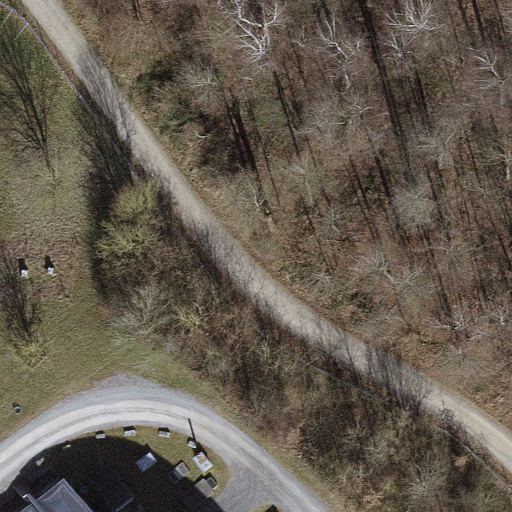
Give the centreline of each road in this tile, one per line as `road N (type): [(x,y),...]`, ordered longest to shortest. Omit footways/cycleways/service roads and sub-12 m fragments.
road 1 (track): [(511,445),(249,280),(27,0)]
road 2 (track): [(0,460),(48,422),(100,404),(169,411),(273,470),(306,511)]
